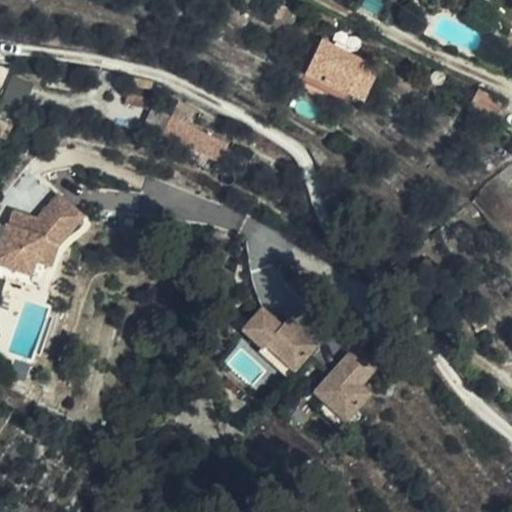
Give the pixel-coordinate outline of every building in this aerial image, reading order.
[(346,97),(363,61),(320,40),(302,76),(346,97)] [(494,119),(506,101),(489,90),(477,109),(494,119)] [(176,116),(181,108),(166,101),(162,110),(163,110),(156,127),(211,151),(218,135),(176,116)] [(40,214),(15,204),(0,242),(0,258),(13,263),(30,270),(35,259),(49,264),(58,242),(85,212),(62,191),(40,214)] [(30,270),(13,263),(9,273),(40,286),(49,264),(35,259),(30,270)] [(281,318),(259,298),(239,320),(261,340),(264,336),(291,361),(315,336),(288,311),(281,318)] [(291,361),(264,336),(261,340),(257,345),(284,369),(291,361)] [(359,343),(316,390),(324,397),(347,419),(373,391),(364,382),(382,363),(359,343)] [(347,419),(324,397),(316,404),(340,426),(347,419)]
